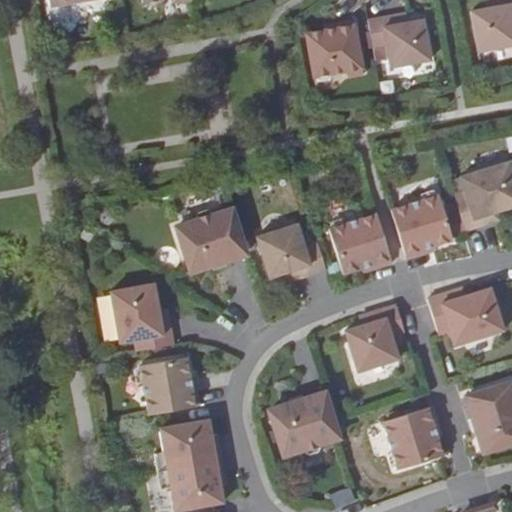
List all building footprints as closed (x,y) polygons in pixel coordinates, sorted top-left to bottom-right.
[(511,44),(511,12),(509,0),(494,0),(496,6),(485,8),(471,11),(478,51),(511,44)] [(483,0),(485,8),(496,6),(494,0),(483,0)] [(399,23),(409,21),(407,12),(398,14),(399,23)] [(382,17),(386,43),(390,66),(432,59),(424,19),(409,21),(399,23),(398,14),(382,17)] [(369,19),(374,45),(386,43),(382,17),(369,19)] [(338,32),(326,34),(305,37),(313,76),(362,68),(354,24),(337,26),(338,32)] [(459,203),(470,240),(494,233),(491,224),(511,218),(511,170),(465,185),(469,200),(459,203)] [(457,249),(443,203),(395,217),(409,267),(425,262),(424,258),(437,254),(457,249)] [(199,225),(180,231),(193,277),(249,260),(235,214),(215,220),(214,217),(209,214),(201,217),(198,222),(199,225)] [(395,271),(380,221),(333,235),(346,281),(365,276),(378,272),(380,276),(395,271)] [(491,224),(494,233),(504,229),(502,222),(491,224)] [(301,285),(316,280),(307,254),(300,230),(259,243),(271,284),(289,279),(298,276),(301,285)] [(329,277),(321,250),(307,254),(316,280),(329,277)] [(439,259),(437,254),(424,258),(425,262),(439,259)] [(301,285),(298,276),(289,279),(292,288),(301,285)] [(149,357),(187,352),(184,327),(176,328),(174,318),(171,291),(126,295),(133,348),(148,346),(149,357)] [(506,338),(493,296),(467,304),(457,307),(454,299),(430,306),(442,343),(452,339),(457,354),(506,338)] [(454,299),(457,307),(467,304),(464,296),(454,299)] [(385,316),(392,343),(406,339),(399,312),(385,316)] [(392,343),(385,316),(370,320),(373,328),(372,329),(363,331),(346,336),(357,377),(397,367),(392,343)] [(176,328),(184,327),(183,317),(174,318),(176,328)] [(372,329),(370,320),(361,322),(363,331),(372,329)] [(141,370),(148,419),(200,411),(197,395),(193,396),(191,382),(188,363),(141,370)] [(511,392),(468,405),(484,461),(511,452),(511,392)] [(319,451),(339,445),(325,399),(270,415),(283,461),(303,456),(304,458),(309,461),(317,458),(320,453),(319,451)] [(435,415),(385,430),(399,478),(445,464),(439,445),(435,432),(439,430),(435,415)] [(156,476),(221,465),(218,449),(213,450),(211,443),(209,425),(159,433),(163,454),(153,456),(156,476)] [(443,444),(439,430),(435,432),(439,445),(443,444)] [(223,481),(221,465),(156,476),(160,496),(170,495),(172,511),(195,511),(223,508),(219,489),(218,482),(223,481)] [(332,495),(337,508),(356,501),(351,488),(332,495)]
